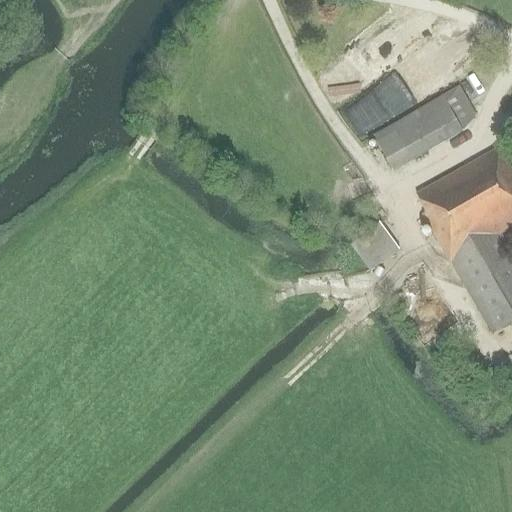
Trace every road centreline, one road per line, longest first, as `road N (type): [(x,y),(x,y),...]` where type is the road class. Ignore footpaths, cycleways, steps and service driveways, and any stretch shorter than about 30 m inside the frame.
road 1 (track): [(417,257),(288,382)]
road 2 (track): [(417,257),(368,283),(303,286)]
